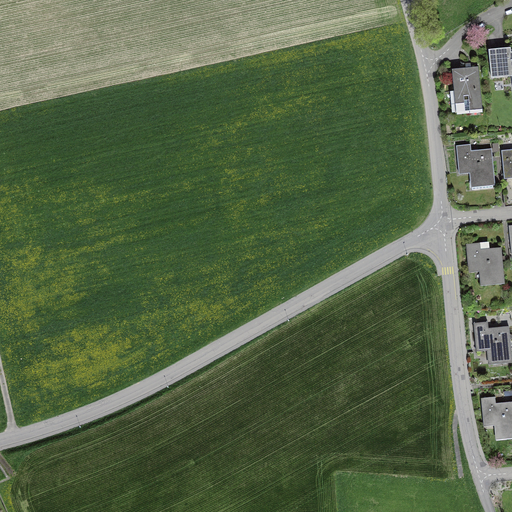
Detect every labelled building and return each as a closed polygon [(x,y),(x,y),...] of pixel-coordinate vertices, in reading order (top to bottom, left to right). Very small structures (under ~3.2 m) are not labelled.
[(510,48),(489,50),(492,78),(511,75),(511,52),(511,53),(510,48)] [(478,66),(452,69),(456,111),(482,109),(478,66)] [(470,144),(456,146),(459,174),(472,173),(473,181),(472,181),(472,190),(493,188),(492,185),(495,185),(492,151),(471,153),(470,144)] [(511,149),(501,150),(504,179),(511,177),(511,149)] [(480,243),(466,244),(469,272),(482,271),(483,280),(501,278),(502,283),(505,283),(501,249),(481,251),(480,243)] [(487,322),(474,323),(477,351),(489,350),(490,358),(509,357),(509,362),(511,362),(511,360),(509,328),(488,330),(487,322)] [(495,397),(481,398),(484,426),(497,425),(498,434),(511,432),(511,403),(496,406),(495,397)]
